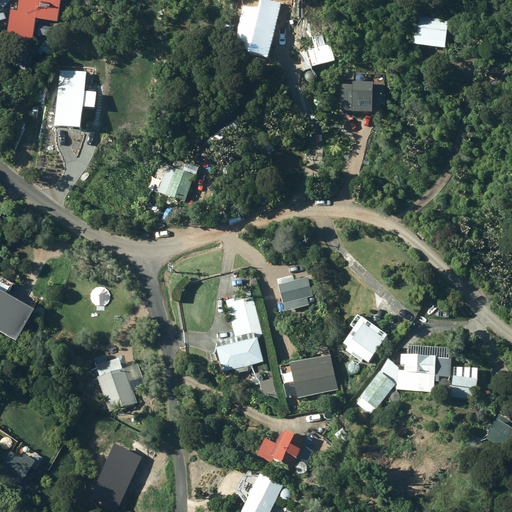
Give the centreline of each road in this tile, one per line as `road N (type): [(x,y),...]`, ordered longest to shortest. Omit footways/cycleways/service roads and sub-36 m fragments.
road 1 (residential): [(142,259),(263,216),(350,209),(401,232),(511,335)]
road 2 (residential): [(142,259),(169,348),(180,511)]
road 3 (residential): [(0,169),(142,259)]
